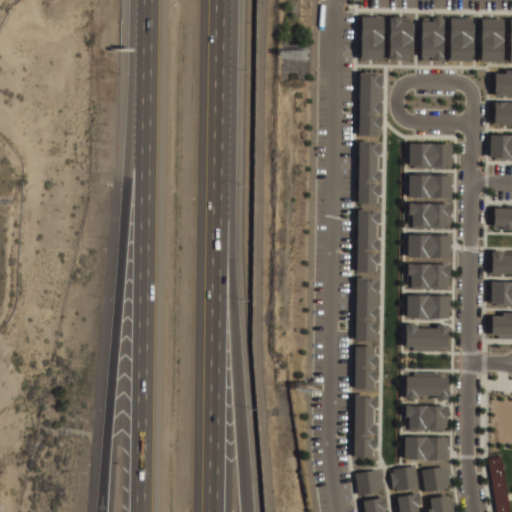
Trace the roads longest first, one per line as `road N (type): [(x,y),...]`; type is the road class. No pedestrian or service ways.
road 1 (motorway): [(142,126),(108,511)]
road 2 (motorway): [(142,126),(137,511)]
road 3 (motorway): [(247,511),(222,145)]
road 4 (motorway): [(213,511),(222,145)]
road 5 (motorway): [(222,145),(224,0)]
road 6 (motorway): [(144,0),(142,126)]
